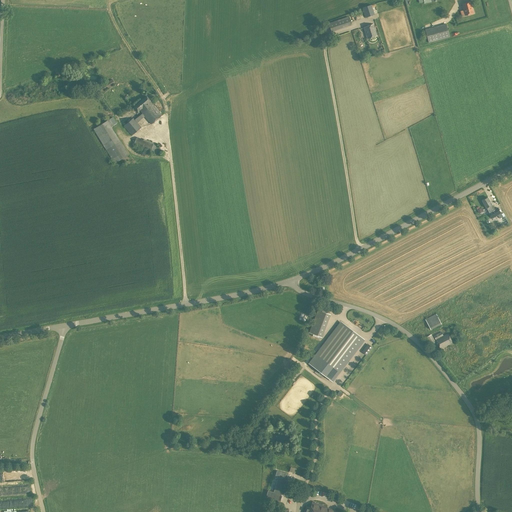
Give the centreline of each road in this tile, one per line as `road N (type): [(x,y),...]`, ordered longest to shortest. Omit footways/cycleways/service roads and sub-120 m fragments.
road 1 (unclassified): [(478,511),(477,422),(463,397),(398,326),(302,292),(292,280)]
road 2 (tertiary): [(292,280),(511,168)]
road 3 (tertiary): [(62,325),(292,280)]
road 4 (unclassified): [(62,325),(32,443),(43,511)]
